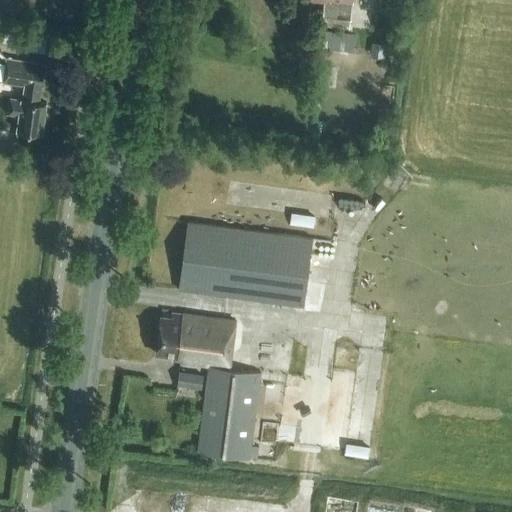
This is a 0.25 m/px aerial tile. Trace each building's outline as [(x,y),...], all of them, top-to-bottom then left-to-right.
[(353,4),(353,0),(313,0),(325,1),(322,25),(349,28),(352,4),(353,4)] [(328,43),(341,45),(343,33),(329,31),(328,43)] [(18,130),(43,134),(47,103),(40,102),(42,86),(44,87),(47,65),(8,58),(4,82),(26,86),(24,100),(12,98),(9,113),(20,115),(18,130)] [(303,306),(312,237),(187,220),(178,289),(303,306)] [(249,457),(260,372),(228,368),(235,321),(171,313),(171,316),(161,314),(156,354),(173,356),(173,358),(181,359),(181,361),(209,365),(198,451),(249,457)] [(180,367),(177,381),(201,387),(204,373),(180,367)]
